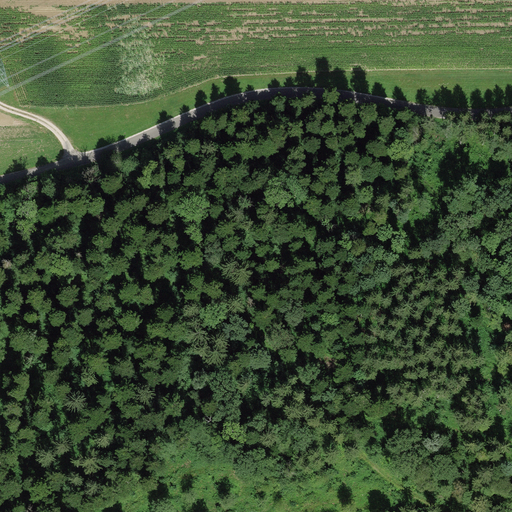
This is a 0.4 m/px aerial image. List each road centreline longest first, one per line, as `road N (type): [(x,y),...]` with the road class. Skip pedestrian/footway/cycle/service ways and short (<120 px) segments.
road 1 (unclassified): [(0,181),(268,94),(321,90),(416,109),(511,112)]
road 2 (track): [(461,511),(384,475),(138,185),(89,156)]
